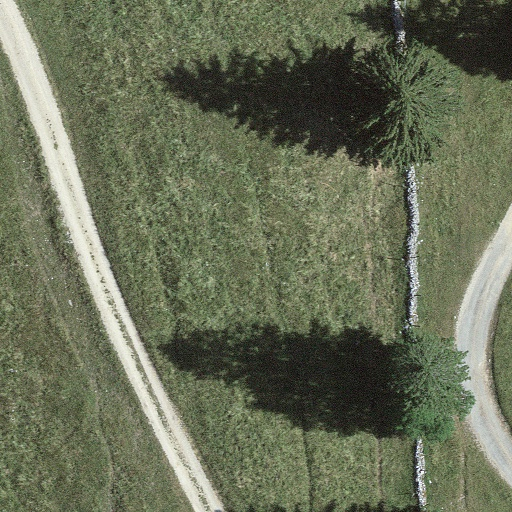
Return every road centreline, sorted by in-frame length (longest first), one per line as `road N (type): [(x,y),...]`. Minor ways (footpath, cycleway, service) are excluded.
road 1 (track): [(0,0),(90,250),(210,511)]
road 2 (track): [(511,463),(477,391),(471,349),(475,315),(511,235)]
